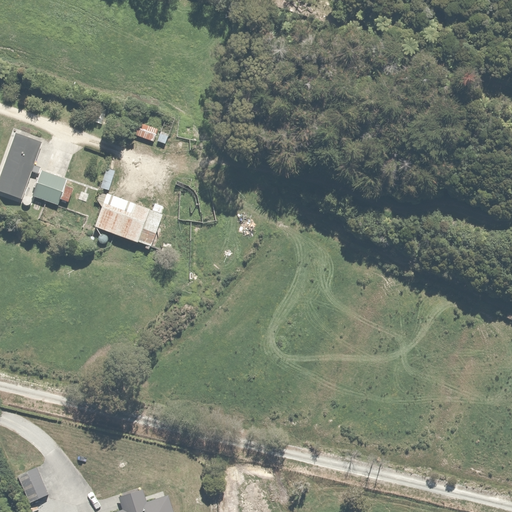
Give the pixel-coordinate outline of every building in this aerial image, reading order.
[(138,111),(130,134),(154,143),(162,120),(138,111)] [(41,141),(15,132),(0,170),(0,191),(20,199),(41,141)] [(39,168),(30,195),(56,204),(58,198),(69,202),(74,188),(66,185),(68,179),(39,168)] [(103,193),(92,226),(150,247),(162,214),(103,193)] [(36,465),(15,473),(27,502),(47,494),(36,465)] [(121,510),(113,511),(172,511),(167,495),(144,502),(140,491),(118,498),(121,510)]
